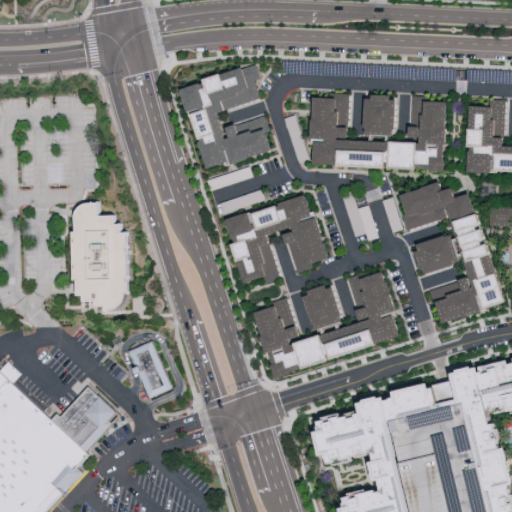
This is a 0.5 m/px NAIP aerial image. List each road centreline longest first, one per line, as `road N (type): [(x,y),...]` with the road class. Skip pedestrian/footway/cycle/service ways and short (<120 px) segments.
road 1 (tertiary): [(511,20),(236,9),(138,22)]
road 2 (tertiary): [(145,47),(233,38),(501,45)]
road 3 (tertiary): [(109,53),(192,321)]
road 4 (residential): [(260,412),(511,336)]
road 5 (tertiary): [(260,412),(190,200)]
road 6 (tertiary): [(190,200),(145,47)]
